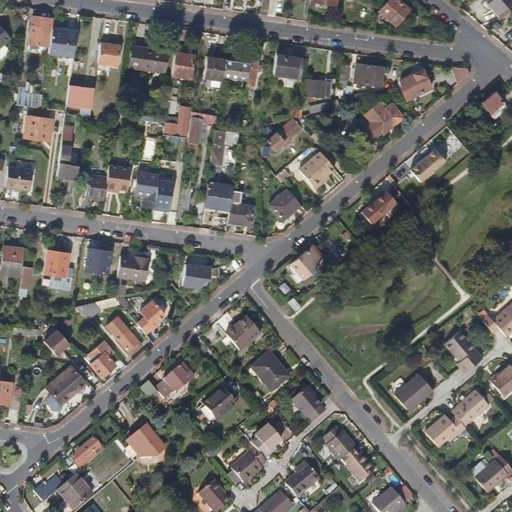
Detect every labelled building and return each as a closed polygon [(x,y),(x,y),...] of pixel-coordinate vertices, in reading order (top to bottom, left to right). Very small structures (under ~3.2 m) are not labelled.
[(408,9),(397,0),(388,0),(378,12),(394,26),(408,9)] [(511,7),(511,0),(487,0),(501,17),(511,7)] [(50,36),(52,19),(32,16),(28,44),(49,47),(50,36)] [(0,47),(4,44),(10,39),(0,26),(0,47)] [(70,72),(75,40),(50,36),(49,47),(46,69),(70,72)] [(116,65),(119,45),(100,43),(97,63),(116,65)] [(0,58),(9,51),(4,44),(0,47),(0,58)] [(147,70),(149,50),(131,47),(128,68),(147,70)] [(165,73),(168,52),(149,50),(147,70),(165,73)] [(190,78),(193,55),(174,52),(171,76),(190,78)] [(299,77),(301,59),(275,55),(273,73),(299,77)] [(254,86),(258,58),(250,56),(249,63),(247,80),(246,85),(253,86),(254,86)] [(222,76),(224,60),(207,57),(204,77),(221,80),(222,76)] [(247,80),(249,63),(245,62),(245,61),(238,60),(238,62),(224,60),(222,76),(230,77),(229,81),(236,82),(237,78),(247,80)] [(347,79),(349,65),(341,64),(339,78),(347,79)] [(380,86),(383,68),(356,64),(353,83),(380,86)] [(457,84),(468,74),(467,69),(451,67),(457,84)] [(431,88),(423,70),(400,80),(401,89),(406,100),(431,88)] [(346,86),(347,79),(339,78),(338,88),(346,89),(346,86)] [(329,99),(331,82),(305,79),(304,83),(303,95),(309,96),(329,99)] [(18,87),(16,104),(40,107),(43,85),(27,82),(26,88),(18,87)] [(91,108),(94,88),(69,84),(66,105),(91,108)] [(251,97),(253,86),(246,85),(244,96),(251,97)] [(346,89),(345,97),(352,95),(353,87),(346,86),(346,89)] [(168,100),(175,101),(176,101),(177,97),(172,96),(172,92),(177,92),(177,88),(169,87),(168,100)] [(494,118),(508,107),(494,90),(481,102),(494,118)] [(344,105),(368,100),(366,92),(352,95),(345,97),(344,105)] [(309,96),(303,95),(301,109),(308,109),(309,96)] [(173,113),(175,101),(168,100),(166,112),(173,113)] [(338,107),(337,101),(314,106),(316,112),(338,107)] [(382,134),(403,117),(391,103),(384,109),(380,104),(377,104),(364,115),(370,122),(361,129),(363,131),(361,133),(364,136),(366,135),(369,138),(371,141),(381,132),(382,134)] [(185,138),(189,109),(180,108),(178,124),(165,122),(163,134),(185,138)] [(198,143),(201,120),(215,122),(216,114),(192,111),(187,141),(198,143)] [(50,128),(51,119),(26,115),(23,137),(44,140),(45,127),(50,128)] [(274,149),(306,122),(300,116),(291,119),(266,140),(274,149)] [(107,121),(105,130),(113,131),(114,122),(107,121)] [(61,144),(70,145),(73,126),(63,125),(61,144)] [(361,133),(359,130),(356,134),(363,143),(367,140),(364,136),(361,133)] [(229,146),(231,133),(214,131),(210,161),(221,163),(223,145),(229,146)] [(73,190),(75,178),(65,177),(70,145),(61,144),(54,188),(73,190)] [(299,167),(314,155),(309,149),(294,160),(299,167)] [(421,181),(445,160),(436,149),(411,169),(421,181)] [(319,151),(298,169),(313,186),(326,174),(333,168),(319,151)] [(127,190),(130,166),(109,163),(107,175),(105,189),(116,191),(116,188),(120,189),(127,190)] [(28,190),(31,169),(7,166),(4,187),(28,190)] [(157,179),(157,174),(137,171),(134,193),(143,195),(142,205),(153,206),(157,179)] [(105,189),(107,175),(89,173),(85,196),(104,198),(105,189)] [(326,174),(313,186),(315,188),(328,177),(326,174)] [(173,181),(157,179),(153,206),(153,209),(163,210),(163,208),(169,208),(173,181)] [(179,201),(189,203),(191,186),(181,185),(179,201)] [(251,225),(253,206),(239,204),(241,191),(231,189),(229,204),(228,217),(227,221),(251,225)] [(283,222),(301,207),(287,189),(269,204),(283,222)] [(371,223),(396,202),(386,191),(361,211),(371,223)] [(187,215),(189,203),(179,201),(177,213),(187,215)] [(204,202),(202,215),(211,217),(213,203),(204,202)] [(228,217),(229,204),(219,203),(218,215),(228,217)] [(186,226),(187,215),(177,213),(176,224),(186,226)] [(20,276),(24,249),(4,246),(0,273),(20,276)] [(325,259),(314,246),(307,251),(307,250),(292,263),(304,278),(320,265),(319,264),(325,259)] [(107,273),(111,251),(88,248),(85,270),(107,273)] [(65,277),(68,253),(48,250),(44,274),(65,277)] [(144,280),(147,258),(134,256),(134,258),(120,256),(117,276),(144,280)] [(199,288),(209,279),(210,268),(185,264),(182,285),(199,288)] [(28,290),(31,267),(23,266),(20,289),(28,290)] [(128,303),(121,295),(116,297),(123,305),(128,303)] [(299,303),(293,297),(288,301),(293,308),(299,303)] [(87,320),(106,304),(103,300),(76,306),(87,320)] [(150,324),(162,314),(150,300),(138,310),(139,312),(132,318),(144,332),(152,326),(150,324)] [(508,337),(511,333),(511,305),(495,320),(491,316),(486,320),(493,330),(498,325),(501,329),(506,335),(508,337)] [(138,341),(117,316),(106,326),(131,356),(140,348),(136,343),(138,341)] [(239,349),(259,333),(246,317),(226,334),(239,349)] [(27,335),(28,328),(14,326),(13,333),(27,335)] [(61,350),(69,344),(57,330),(43,341),(54,354),(60,349),(61,350)] [(481,357),(457,330),(443,342),(458,360),(456,362),(459,366),(464,372),(481,357)] [(115,365),(103,352),(102,353),(96,347),(84,357),(90,363),(89,364),(101,377),(115,365)] [(281,366),(269,352),(267,353),(279,368),(281,366)] [(289,376),(281,366),(279,368),(267,353),(251,367),(271,391),(289,376)] [(511,357),(509,360),(507,362),(508,363),(496,373),(498,375),(491,381),(502,395),(511,386),(511,357)] [(189,370),(182,362),(179,365),(185,372),(189,370)] [(69,394),(84,381),(71,365),(45,386),(52,395),(48,398),(47,402),(45,402),(45,405),(47,405),(52,411),(52,413),(55,413),(55,411),(58,411),(62,408),(60,405),(70,396),(69,394)] [(176,391),(194,376),(189,370),(185,372),(179,365),(163,378),(164,379),(154,387),(164,398),(169,394),(175,390),(176,391)] [(431,390),(417,373),(392,394),(403,408),(414,399),(416,402),(431,390)] [(0,403),(9,405),(12,382),(0,380),(0,403)] [(150,398),(157,392),(148,380),(140,387),(150,398)] [(323,402),(308,385),(293,397),(307,414),(309,412),(314,419),(327,408),(323,402)] [(466,418),(485,403),(471,386),(452,401),(454,403),(448,408),(450,411),(462,424),(468,419),(466,418)] [(215,420),(234,405),(221,389),(203,404),(215,420)] [(406,411),(416,402),(414,399),(403,408),(406,411)] [(255,405),(259,410),(264,406),(260,401),(255,405)] [(456,429),(462,424),(450,411),(445,415),(442,410),(422,428),(435,443),(444,436),(454,427),(456,429)] [(282,438),(270,424),(249,441),(255,448),(265,460),(273,454),(269,449),(282,438)] [(157,454),(164,448),(146,425),(127,440),(138,455),(157,454)] [(357,446),(343,430),(341,432),(336,427),(326,436),(330,441),(328,443),(336,453),(337,452),(342,458),(354,448),(357,446)] [(445,438),(456,429),(454,427),(444,436),(445,438)] [(81,469),(103,450),(93,438),(71,457),(81,469)] [(261,467),(263,466),(267,462),(265,460),(255,448),(231,468),(234,472),(242,481),(245,485),(263,469),(261,467)] [(376,469),(362,452),(359,454),(354,448),(342,458),(362,481),(376,469)] [(485,490),(505,473),(508,471),(511,468),(499,453),(472,475),(485,490)] [(296,472),(307,464),(304,461),(294,469),(296,472)] [(319,478),(307,464),(296,472),(291,477),(288,480),(284,483),(296,497),(319,478)] [(242,481),(234,472),(227,477),(233,484),(235,486),(235,487),(242,481)] [(93,494),(76,473),(63,484),(57,489),(73,510),(93,494)] [(45,486),(52,493),(57,489),(63,484),(56,476),(45,486)] [(228,497),(224,492),(212,478),(197,491),(214,511),(215,511),(230,499),(228,497)] [(45,486),(43,483),(33,491),(42,501),(52,493),(45,486)] [(395,511),(405,504),(391,488),(372,504),(378,511),(395,511)] [(285,511),(293,505),(280,489),(259,508),(255,511),(253,511),(285,511)] [(305,497),(300,501),(309,511),(310,511),(314,509),(309,504),(310,504),(305,497)]
